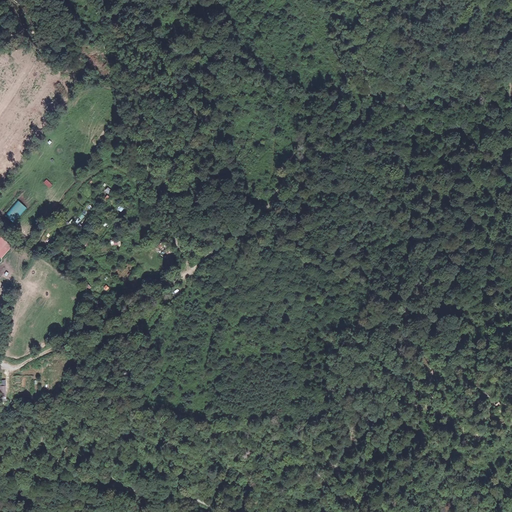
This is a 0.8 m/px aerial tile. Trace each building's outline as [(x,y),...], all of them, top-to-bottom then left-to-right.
[(48,188),(52,185),(47,179),(43,182),(48,188)] [(5,216),(13,223),(27,208),(18,200),(5,216)] [(1,238),(0,239),(0,257),(1,258),(11,247),(1,238)] [(166,242),(160,249),(170,257),(176,250),(166,242)] [(87,292),(91,287),(85,282),(82,287),(87,292)] [(104,286),(99,292),(103,295),(108,289),(104,286)]
